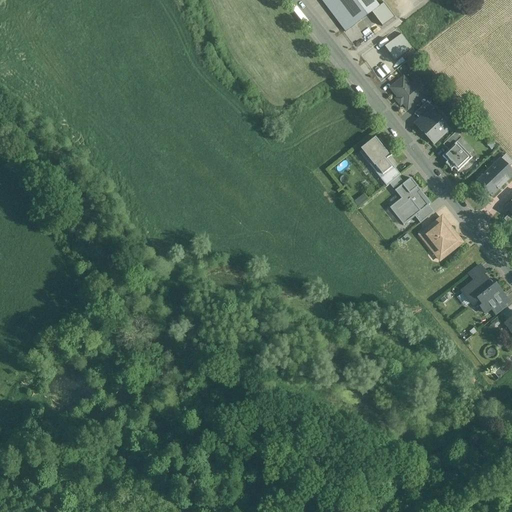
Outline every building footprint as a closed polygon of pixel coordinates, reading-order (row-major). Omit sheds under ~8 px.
[(379,7),(374,0),(320,0),(345,33),(379,7)] [(383,48),(394,62),(412,48),(401,34),(383,48)] [(420,83),(412,89),(403,78),(390,89),(408,110),(408,108),(408,110),(428,93),(420,83)] [(427,102),(423,106),(414,114),(420,120),(430,111),(430,110),(431,112),(433,110),(434,109),(427,102)] [(430,110),(421,119),(415,125),(434,144),(448,130),(449,130),(448,129),(430,110)] [(456,133),(445,144),(444,144),(443,145),(448,151),(457,143),(461,139),(461,138),(456,133)] [(395,169),(392,165),(391,165),(387,160),(391,156),(392,156),(379,140),(364,153),(370,160),(368,162),(368,163),(377,175),(380,173),(384,177),(384,178),(395,169)] [(457,172),(459,171),(471,159),(472,159),(457,143),(443,156),(442,157),(447,162),(445,164),(451,170),(453,168),(457,172)] [(400,176),(400,175),(395,169),(384,178),(386,180),(383,182),(386,186),(385,186),(386,187),(400,176)] [(421,192),(411,179),(395,191),(395,192),(395,193),(398,191),(406,202),(399,208),(395,211),(404,222),(405,224),(403,225),(403,227),(404,226),(429,206),(421,197),(421,196),(419,194),(421,192)] [(441,219),(437,222),(423,233),(428,239),(425,241),(436,254),(438,253),(442,259),(443,259),(455,248),(459,246),(451,236),(454,234),(442,219),(441,219)] [(480,266),(473,272),(469,275),(474,282),(475,282),(483,275),(484,275),(486,274),(480,266)] [(496,306),(502,301),(502,300),(505,298),(495,286),(491,289),(490,289),(487,285),(488,281),(483,275),(461,293),(472,306),(478,301),(482,306),(480,308),(485,314),(491,310),(495,315),(500,312),(500,311),(496,306)]
